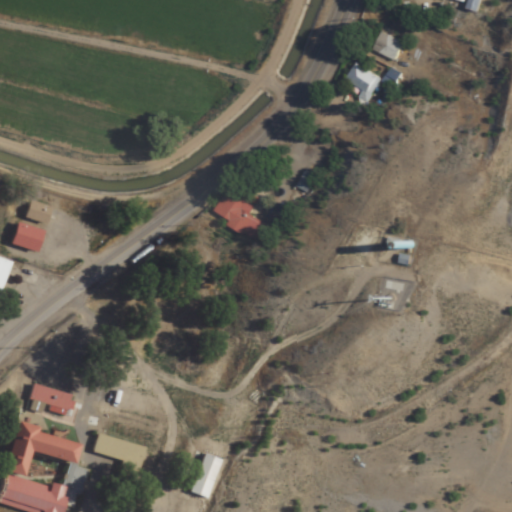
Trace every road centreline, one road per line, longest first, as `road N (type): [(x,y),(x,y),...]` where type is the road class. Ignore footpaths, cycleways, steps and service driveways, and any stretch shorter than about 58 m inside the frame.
road 1 (secondary): [(0,355),(283,125),(346,0)]
road 2 (residential): [(251,82),(0,17)]
